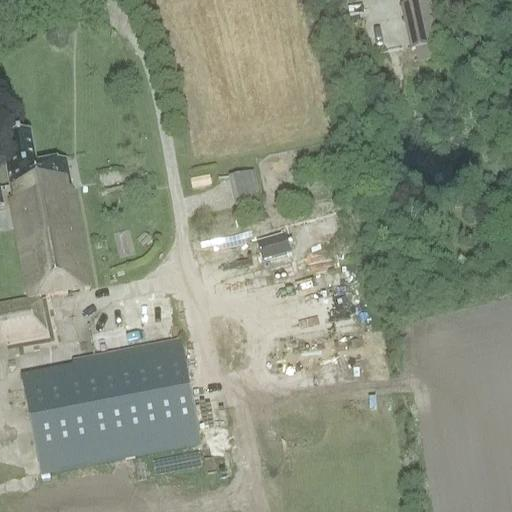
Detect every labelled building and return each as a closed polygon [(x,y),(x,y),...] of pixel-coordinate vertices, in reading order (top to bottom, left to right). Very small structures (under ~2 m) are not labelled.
[(435,46),(425,1),(401,6),(411,51),(435,46)] [(59,160),(36,165),(30,133),(8,137),(10,148),(3,149),(10,189),(7,190),(28,300),(89,289),(65,161),(60,162),(59,160)] [(239,206),(265,202),(261,172),(235,176),(239,206)] [(268,262),(297,254),(291,232),(262,240),(268,262)] [(143,247),(151,240),(145,233),(137,240),(143,247)] [(356,319),(353,299),(311,304),(313,324),(356,319)] [(0,344),(45,335),(39,300),(29,302),(0,307),(0,344)] [(182,346),(22,376),(41,477),(201,447),(182,346)] [(348,406),(314,451),(323,458),(316,467),(362,503),(404,449),(348,406)]
